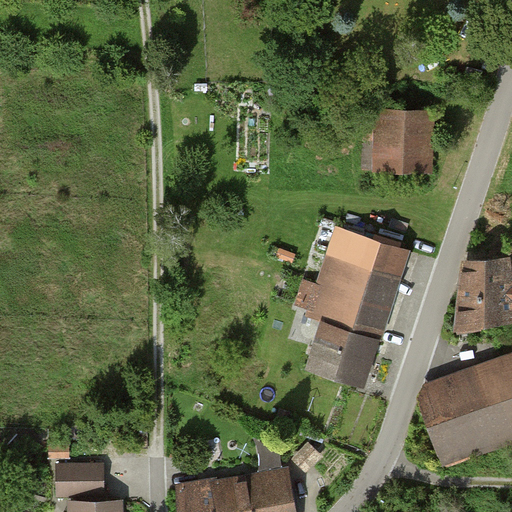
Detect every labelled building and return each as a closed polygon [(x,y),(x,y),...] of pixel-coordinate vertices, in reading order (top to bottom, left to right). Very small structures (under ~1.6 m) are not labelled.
[(433,172),(435,111),(373,109),(371,170),(433,172)] [(364,390),(407,250),(342,230),(299,371),(364,390)] [(511,262),(472,260),(468,321),(511,323),(511,262)] [(511,357),(418,390),(444,467),(511,443),(511,357)] [(124,511),(124,502),(102,502),(102,469),(58,468),(58,509),(70,509),(69,511),(124,511)] [(172,484),(174,511),(294,511),(292,474),(172,484)]
